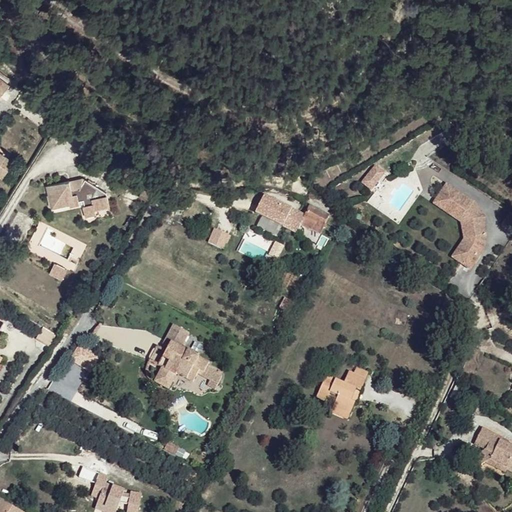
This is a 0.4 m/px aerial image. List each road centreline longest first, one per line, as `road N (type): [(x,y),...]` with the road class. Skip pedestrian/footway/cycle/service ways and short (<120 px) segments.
road 1 (track): [(58,0),(146,70),(253,119),(298,110),(350,84),(427,0)]
road 2 (track): [(162,190),(0,439)]
road 3 (track): [(481,313),(387,511)]
